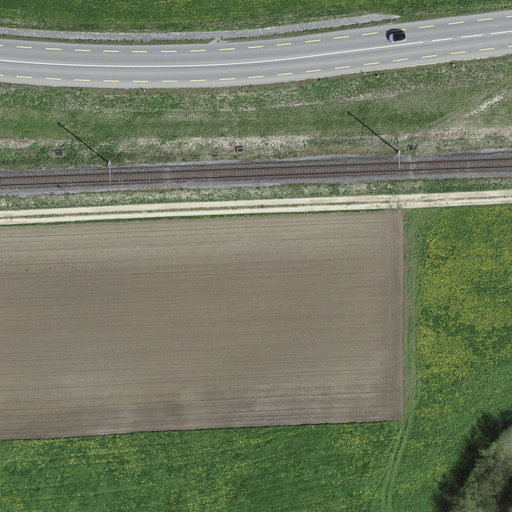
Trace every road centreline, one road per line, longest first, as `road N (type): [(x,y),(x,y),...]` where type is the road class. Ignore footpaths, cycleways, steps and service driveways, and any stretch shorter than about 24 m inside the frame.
road 1 (primary): [(511,31),(217,65),(0,60)]
road 2 (track): [(511,198),(0,217)]
